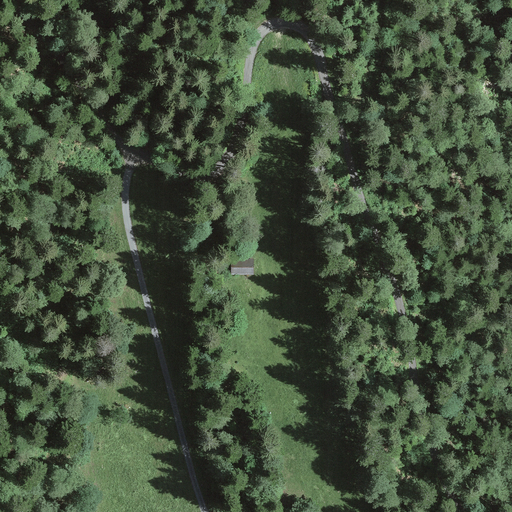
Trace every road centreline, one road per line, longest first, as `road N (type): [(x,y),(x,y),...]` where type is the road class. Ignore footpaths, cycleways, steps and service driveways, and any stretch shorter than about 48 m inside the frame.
road 1 (track): [(511,126),(478,103),(469,174),(501,250),(476,296),(379,252),(317,54),(298,27),(279,23),(256,37),(238,140),(216,173),(186,175),(136,153)]
road 2 (track): [(136,153),(125,191),(128,231),(203,511)]
road 3 (track): [(458,511),(427,437),(400,305),(379,252)]
road 4 (track): [(10,0),(112,136),(136,153)]
